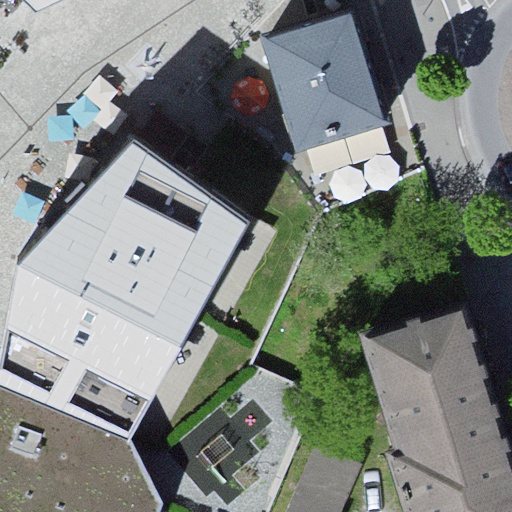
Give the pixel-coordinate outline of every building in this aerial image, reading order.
[(21,0),(35,13),(61,0),(21,0)] [(379,124),(343,10),(255,38),(291,152),(379,124)] [(238,223),(117,131),(0,257),(0,399),(114,443),(238,223)] [(508,511),(451,317),(343,349),(391,511),(508,511)] [(0,511),(147,511),(114,443),(0,399),(0,511)] [(324,443),(293,511),(350,511),(372,464),(324,443)]
